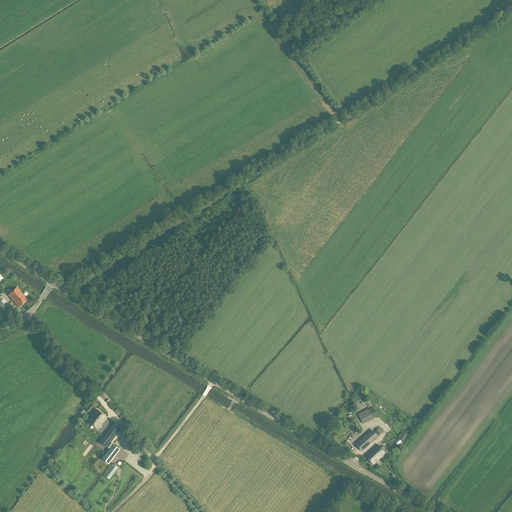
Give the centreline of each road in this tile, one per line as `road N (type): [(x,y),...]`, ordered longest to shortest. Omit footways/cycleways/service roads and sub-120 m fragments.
road 1 (tertiary): [(433,511),(52,283)]
road 2 (track): [(336,121),(64,290)]
road 3 (track): [(511,10),(336,121)]
road 4 (track): [(212,381),(153,459),(153,471),(113,511)]
road 5 (track): [(113,414),(199,511)]
